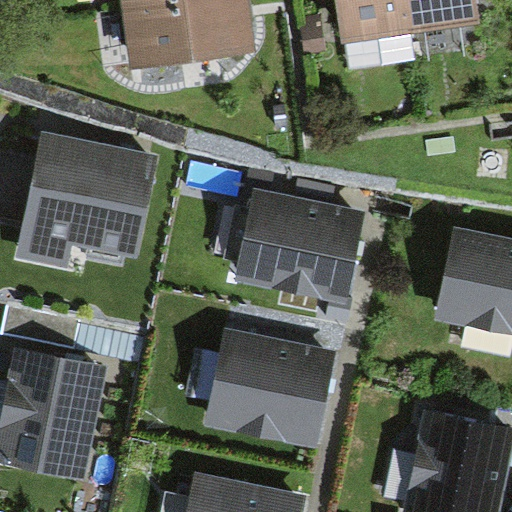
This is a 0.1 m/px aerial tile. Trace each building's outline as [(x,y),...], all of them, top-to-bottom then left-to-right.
[(122,0),(131,66),(253,51),(249,19),(246,0),(122,0)] [(478,24),(474,0),(339,0),(345,42),(478,24)] [(157,155),(41,133),(17,261),(66,271),(71,248),(137,261),(157,155)] [(359,204),(243,181),(227,270),(339,295),(359,204)] [(511,235),(446,224),(429,315),(511,330),(511,235)] [(332,346),(217,324),(203,418),(314,443),(332,346)] [(111,362),(11,344),(0,401),(0,465),(89,482),(111,362)] [(495,511),(511,428),(511,423),(419,406),(399,511),(495,511)] [(299,511),(303,493),(193,470),(185,511),(299,511)]
